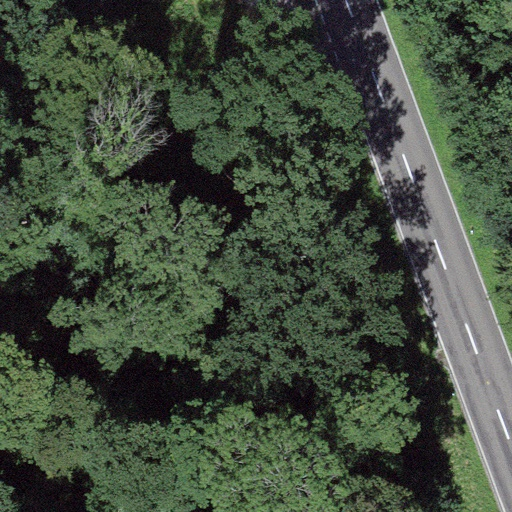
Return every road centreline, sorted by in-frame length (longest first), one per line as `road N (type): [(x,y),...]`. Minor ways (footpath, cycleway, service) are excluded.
road 1 (primary): [(511,442),(347,0)]
road 2 (track): [(261,0),(374,72)]
